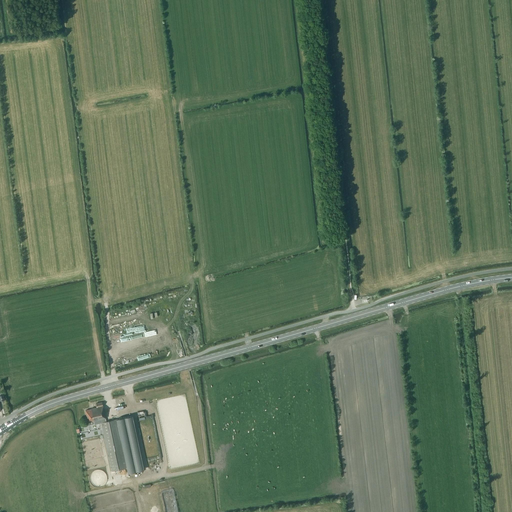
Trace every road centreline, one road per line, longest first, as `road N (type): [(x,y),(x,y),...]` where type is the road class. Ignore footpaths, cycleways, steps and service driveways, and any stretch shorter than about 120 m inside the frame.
road 1 (tertiary): [(19,419),(54,402),(456,286),(511,277)]
road 2 (track): [(294,0),(320,230),(345,238)]
